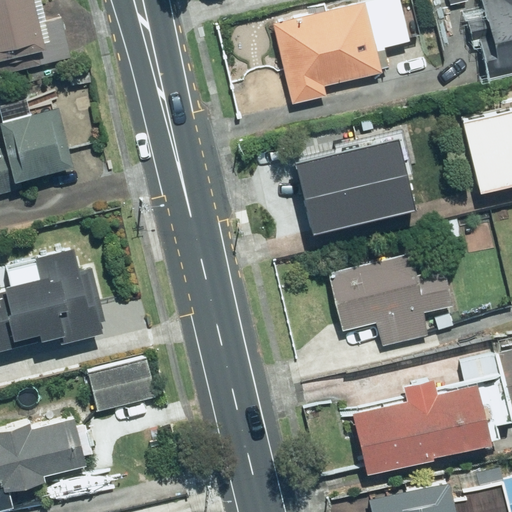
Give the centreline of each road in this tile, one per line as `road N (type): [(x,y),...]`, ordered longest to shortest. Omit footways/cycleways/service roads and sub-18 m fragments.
road 1 (secondary): [(190,218),(262,511)]
road 2 (secondary): [(190,218),(170,186),(122,0)]
road 3 (secondary): [(157,0),(195,184),(190,218)]
